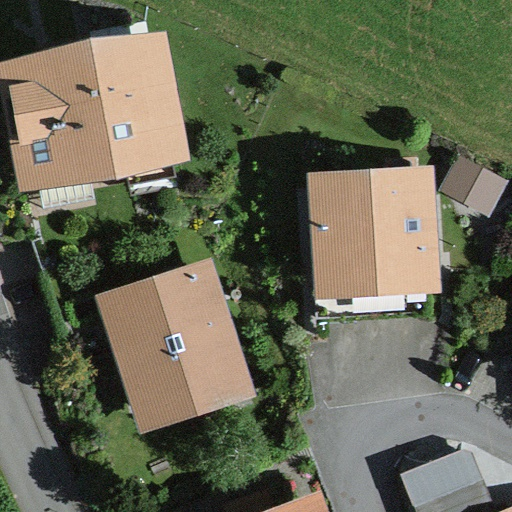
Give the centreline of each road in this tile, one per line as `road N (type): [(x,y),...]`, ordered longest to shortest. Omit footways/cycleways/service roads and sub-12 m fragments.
road 1 (residential): [(361,511),(353,471),(380,420),(437,411),(511,448)]
road 2 (residential): [(0,377),(23,446),(60,511)]
